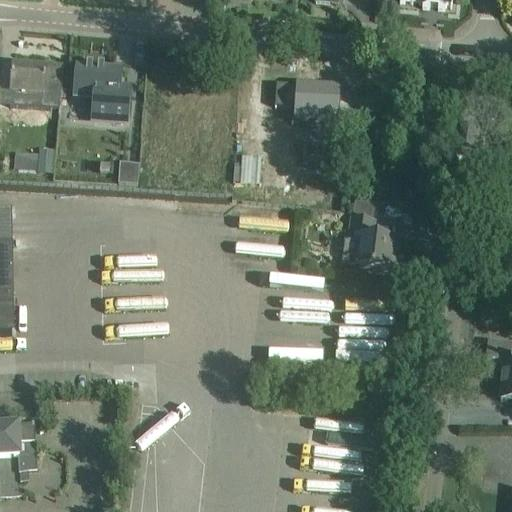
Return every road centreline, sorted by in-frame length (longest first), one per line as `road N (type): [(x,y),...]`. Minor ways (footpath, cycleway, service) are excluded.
road 1 (unclassified): [(482,57),(0,13)]
road 2 (residential): [(434,511),(482,57)]
